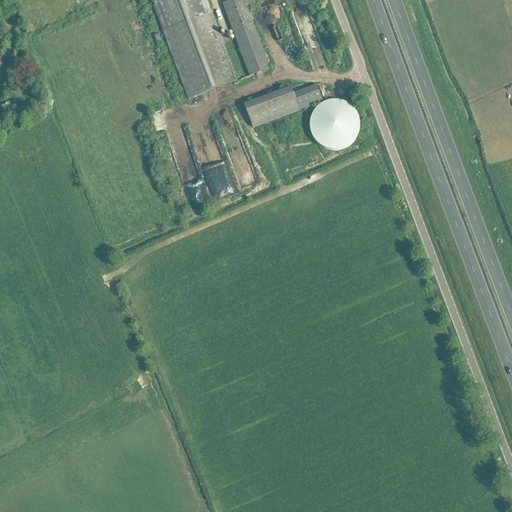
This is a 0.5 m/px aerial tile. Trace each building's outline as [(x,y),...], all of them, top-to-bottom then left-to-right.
[(189,101),(237,83),(205,0),(151,0),(163,32),(189,101)] [(236,0),(223,5),(250,77),(270,70),(247,7),(256,4),(254,0),(236,0)] [(0,55),(0,70),(5,68),(2,63),(8,60),(5,53),(0,55)] [(14,74),(19,71),(14,60),(10,62),(8,63),(12,70),(14,74)] [(292,88),(244,106),(253,129),(300,111),(323,103),(317,86),(294,94),(292,88)] [(343,103),(339,102),(334,101),(330,102),(326,103),(322,105),(318,107),(315,110),(313,114),(311,118),(310,122),(309,126),(310,131),(311,135),(313,139),(315,143),(318,146),(322,148),(326,150),(330,151),(334,152),(339,151),(343,150),(347,148),(351,146),(354,143),(356,139),(358,135),(359,131),(360,126),(359,122),(358,118),(356,114),(354,110),(351,107),(347,105),(343,103)] [(211,202),(204,182),(185,189),(192,209),(211,202)]
